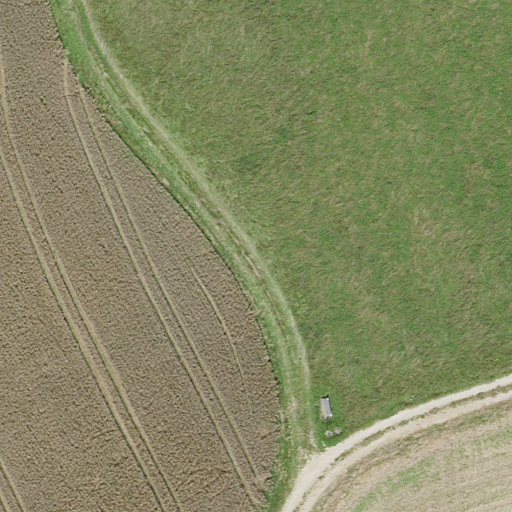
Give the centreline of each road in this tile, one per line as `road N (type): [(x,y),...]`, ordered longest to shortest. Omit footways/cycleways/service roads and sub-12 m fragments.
road 1 (track): [(61,0),(75,67),(266,288),(306,487)]
road 2 (track): [(306,487),(373,443),(511,394)]
